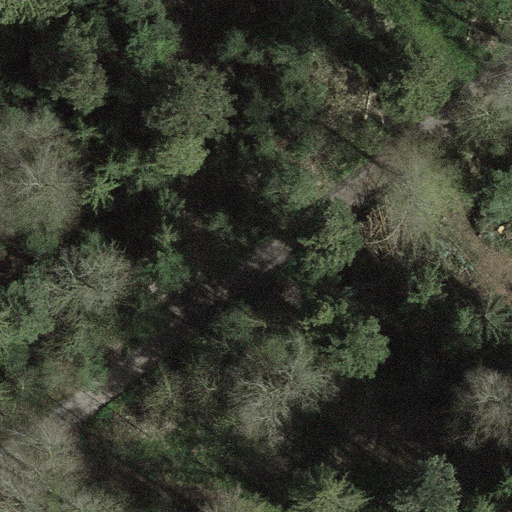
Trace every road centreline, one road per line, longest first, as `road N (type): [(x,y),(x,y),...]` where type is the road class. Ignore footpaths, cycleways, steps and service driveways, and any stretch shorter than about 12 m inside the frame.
road 1 (track): [(0,468),(212,331),(511,102)]
road 2 (track): [(186,0),(206,86),(201,132),(212,331)]
